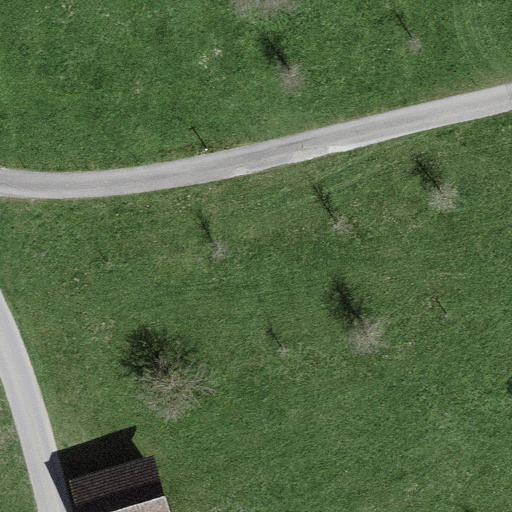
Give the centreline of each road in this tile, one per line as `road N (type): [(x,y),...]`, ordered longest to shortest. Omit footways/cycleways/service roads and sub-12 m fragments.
road 1 (track): [(0,191),(56,189),(511,91)]
road 2 (unclassified): [(0,360),(54,511)]
